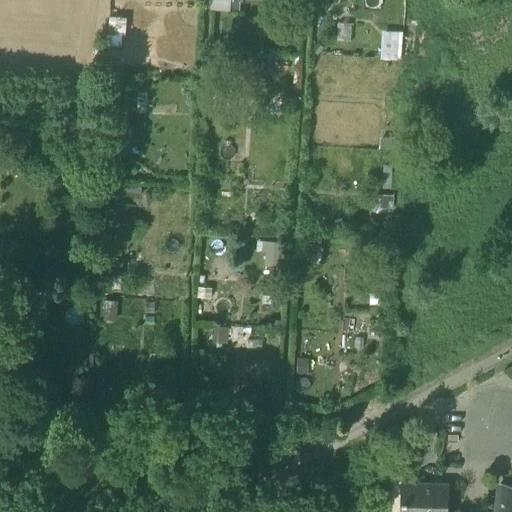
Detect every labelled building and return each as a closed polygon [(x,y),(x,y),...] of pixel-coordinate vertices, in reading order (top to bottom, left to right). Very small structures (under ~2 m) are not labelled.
[(230,9),(230,0),(212,0),(212,9),(230,9)] [(402,58),(402,31),(381,31),(381,58),(402,58)] [(121,198),(141,199),(142,185),(122,184),(121,198)] [(398,441),(411,465),(436,451),(437,432),(417,431),(398,441)] [(511,511),(511,485),(500,484),(499,499),(497,511),(511,511)] [(447,511),(448,486),(402,485),(401,511),(447,511)]
